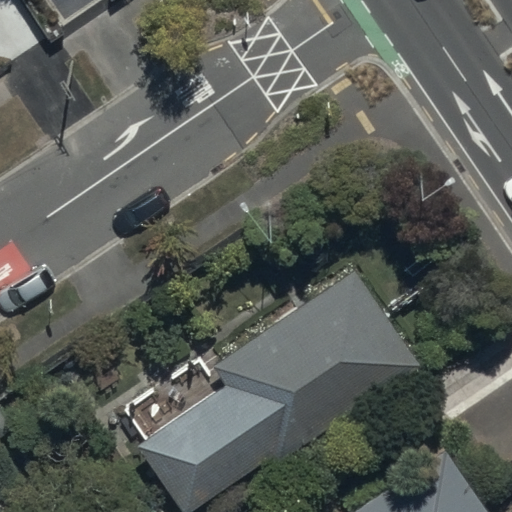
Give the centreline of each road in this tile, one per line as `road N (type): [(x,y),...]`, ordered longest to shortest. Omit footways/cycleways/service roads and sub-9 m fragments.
road 1 (residential): [(0,248),(365,0)]
road 2 (primary): [(511,149),(410,0)]
